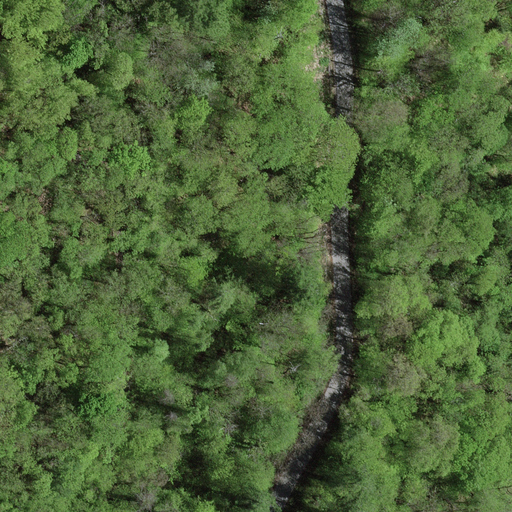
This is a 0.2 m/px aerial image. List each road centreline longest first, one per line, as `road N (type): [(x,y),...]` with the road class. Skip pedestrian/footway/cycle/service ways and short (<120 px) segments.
road 1 (residential): [(339,0),(348,235),(339,353),(327,414),(274,511)]
road 2 (track): [(83,511),(111,452),(119,324),(111,212),(0,66)]
